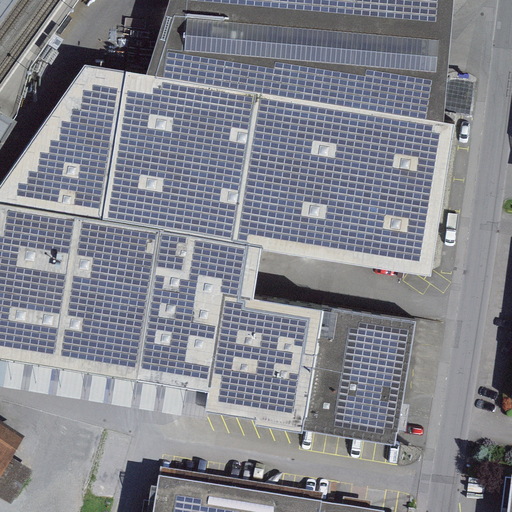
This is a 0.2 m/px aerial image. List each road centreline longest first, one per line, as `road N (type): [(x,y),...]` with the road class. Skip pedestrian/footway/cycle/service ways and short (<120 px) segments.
road 1 (residential): [(426,511),(504,0)]
road 2 (unknown): [(431,482),(164,439),(142,457),(127,511)]
